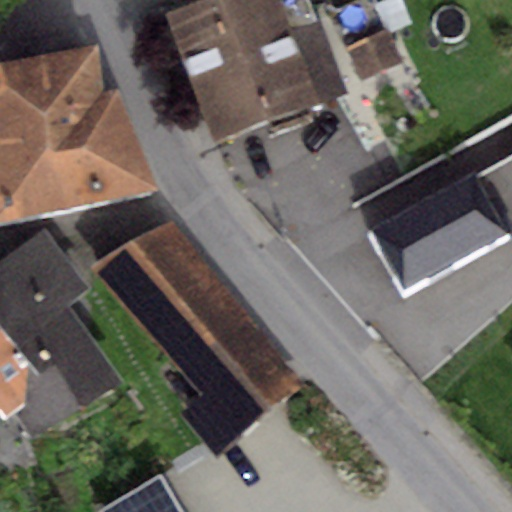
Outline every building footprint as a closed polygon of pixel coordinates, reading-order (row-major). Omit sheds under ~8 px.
[(198,0),(165,11),(213,135),(346,96),(311,0),(198,0)] [(388,29),(346,48),(364,82),(405,64),(388,29)] [(87,59),(0,72),(0,171),(4,208),(142,188),(107,99),(94,102),(87,59)] [(422,83),(377,113),(413,167),(458,137),(422,83)] [(511,211),(497,190),(379,271),(433,349),(511,293),(511,211)] [(300,384),(170,225),(91,267),(200,396),(178,416),(216,455),(300,384)] [(81,285),(39,237),(0,263),(0,330),(37,376),(49,391),(16,412),(29,434),(120,380),(62,298),(81,285)] [(0,330),(0,401),(37,376),(0,330)] [(179,511),(159,476),(100,510),(101,511),(179,511)]
